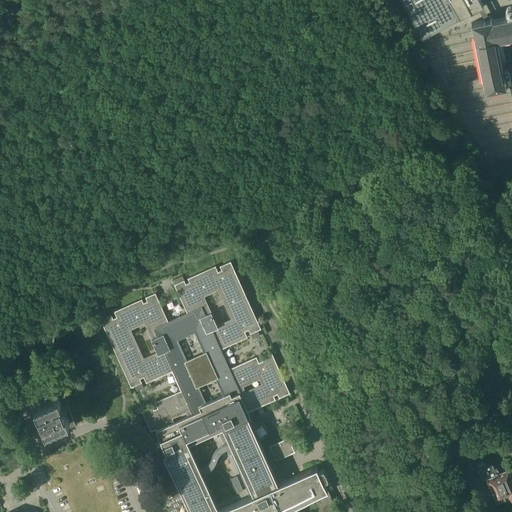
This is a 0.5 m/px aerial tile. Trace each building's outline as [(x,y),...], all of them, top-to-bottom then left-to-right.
[(480,0),(401,0),(423,38),(478,8),(484,19),(472,22),(485,90),(486,91),(489,90),(490,94),(504,91),(504,87),(507,87),(505,81),(511,79),(511,81),(510,82),(511,93),(511,63),(508,64),(508,67),(507,67),(502,41),(498,42),(497,40),(511,36),(511,6),(508,6),(506,9),(506,13),(507,13),(508,16),(494,19),(493,18),(490,18),(483,6),(484,5),(480,0)] [(163,230),(164,234),(166,237),(170,239),(174,239),(178,237),(180,234),(181,230),(180,226),(178,223),(174,221),(170,221),(168,222),(166,223),(164,226),(163,230)] [(178,292),(179,295),(183,302),(185,306),(187,312),(169,321),(163,309),(161,303),(156,292),(145,297),(147,300),(144,302),(142,298),(114,311),(117,317),(114,318),(112,314),(101,319),(106,330),(107,333),(113,345),(119,359),(124,370),(125,372),(127,378),(131,387),(142,382),(141,378),(144,377),(145,378),(146,382),(148,382),(150,381),(169,372),(173,370),(177,380),(182,390),(169,395),(162,398),(155,402),(158,407),(154,409),(153,405),(145,409),(142,410),(142,412),(151,431),(153,430),(156,429),(157,429),(156,430),(161,439),(156,442),(157,444),(158,446),(159,449),(160,450),(161,452),(165,450),(167,453),(164,455),(167,461),(177,484),(181,493),(173,497),(175,501),(171,503),(173,507),(169,509),(170,511),(178,511),(180,511),(178,507),(182,505),(181,501),(184,499),(189,511),(284,511),(284,510),(293,506),(316,496),(328,491),(324,480),(326,479),(329,478),(327,473),(326,471),(324,468),(319,470),(319,469),(323,468),(322,464),(294,476),(279,483),(269,461),(275,458),(276,458),(271,449),(265,452),(259,440),(268,436),(267,434),(269,433),(264,422),(262,423),(261,421),(253,425),(251,421),(249,418),(251,417),(249,411),(276,399),(274,395),(278,394),(279,398),(290,393),(288,388),(287,384),(286,384),(276,361),(274,357),(272,351),(261,356),(263,360),(259,362),(257,356),(243,362),(230,368),(221,349),(234,343),(241,340),(248,337),(245,331),(249,329),(251,333),(261,328),(259,323),(248,298),(246,295),(236,272),(234,268),(231,260),(220,265),(222,269),(218,271),(216,265),(188,278),(190,281),(186,283),(184,279),(174,284),(178,292)] [(62,430),(75,425),(76,424),(61,390),(30,404),(45,438),(62,430)] [(468,445),(472,454),(472,455),(488,448),(484,438),(491,436),(487,427),(471,434),(472,435),(467,438),(469,444),(468,445)] [(501,429),(492,432),(496,441),(505,438),(501,429)] [(270,446),(271,449),(276,458),(276,460),(295,451),(289,437),(270,446)] [(344,446),(340,448),(334,451),(341,467),(351,462),(344,446)] [(511,465),(500,471),(497,465),(495,467),(493,462),(485,465),(483,460),(477,463),(479,468),(483,479),(488,477),(498,500),(511,494),(511,465)]
